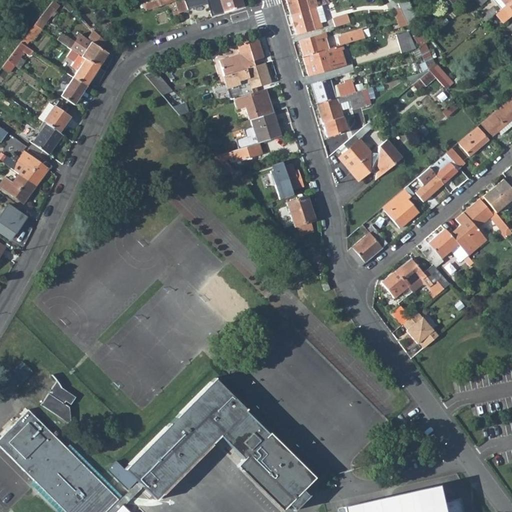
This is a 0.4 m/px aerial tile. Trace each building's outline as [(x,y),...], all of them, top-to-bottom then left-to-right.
[(157,0),(143,5),(145,11),(174,1),(173,0),(157,0)] [(241,0),(178,0),(174,1),(176,9),(173,11),(174,13),(187,9),(185,4),(193,2),(194,5),(209,0),(212,0),(218,14),(243,6),(241,0)] [(311,7),(310,5),(307,5),(305,0),(286,0),(290,13),(311,7)] [(399,8),(400,11),(409,6),(406,0),(395,0),(399,8)] [(511,0),(491,0),(500,10),(511,0)] [(511,13),(511,0),(500,10),(506,16),(507,18),(511,13)] [(59,5),(53,1),(34,24),(40,28),(59,5)] [(311,7),(290,13),(296,34),(321,26),(315,6),(314,6),(311,7)] [(400,11),(407,25),(415,18),(409,6),(400,11)] [(496,13),(492,8),(480,17),(484,23),(493,15),(496,13)] [(500,10),(496,13),(493,15),(498,22),(506,16),(500,10)] [(349,22),(346,13),(332,17),(334,26),(349,22)] [(362,37),(360,29),(336,36),(338,44),(342,43),(362,37)] [(85,58),(98,67),(107,53),(98,47),(103,40),(92,30),(85,42),(89,45),(82,56),(85,58)] [(415,48),(407,31),(395,34),(403,52),(415,48)] [(57,39),(68,47),(72,40),(61,32),(57,39)] [(298,39),(302,54),(329,47),(324,32),(298,39)] [(263,57),(257,38),(238,44),(241,53),(220,60),(224,75),(253,66),(251,61),(254,60),(263,57)] [(77,53),(82,46),(72,40),(68,47),(71,49),(77,53)] [(19,57),(23,52),(28,55),(32,50),(20,42),(6,60),(13,65),(19,57)] [(82,46),(77,53),(81,56),(82,56),(89,45),(85,42),(82,46)] [(421,57),(428,52),(423,42),(417,47),(421,57)] [(329,47),(302,54),(308,74),(345,63),(340,47),(343,46),(342,43),(338,44),(329,47)] [(71,49),(66,56),(76,62),(81,56),(77,53),(71,49)] [(427,69),(434,64),(428,52),(421,57),(427,68),(427,69)] [(82,56),(81,56),(76,62),(75,65),(79,67),(85,58),(82,56)] [(18,68),(24,61),(19,57),(13,65),(18,68)] [(86,86),(98,67),(85,58),(79,67),(73,77),(86,86)] [(2,66),(8,71),(13,65),(6,60),(2,66)] [(270,81),(264,62),(256,65),(253,66),(224,75),(222,75),(230,99),(231,99),(257,91),(255,86),(270,81)] [(427,69),(445,88),(445,89),(452,83),(435,64),(434,64),(427,69)] [(170,91),(152,70),(143,73),(161,94),(170,91)] [(73,77),(60,96),(62,98),(73,105),(86,86),(73,77)] [(353,91),(350,79),(342,81),(342,84),(332,87),(330,78),(311,83),(317,102),(353,91)] [(185,92),(183,87),(172,90),(177,96),(185,92)] [(317,102),(327,136),(347,130),(342,111),(370,103),(366,88),(365,88),(353,91),(317,102)] [(250,118),(272,112),(265,89),(257,91),(231,99),(234,107),(245,105),(249,119),(250,118)] [(185,102),(183,104),(177,96),(172,90),(170,91),(161,94),(178,114),(192,110),(185,102)] [(59,102),(69,109),(73,105),(62,98),(59,102)] [(503,125),(504,126),(511,118),(511,101),(509,98),(481,123),(480,123),(491,136),(499,130),(498,130),(494,124),(499,120),(503,125)] [(53,107),(65,115),(69,109),(59,102),(57,101),(53,107)] [(53,106),(48,103),(37,118),(42,121),(53,106)] [(45,123),(58,132),(68,117),(65,115),(53,107),(53,106),(42,121),(43,122),(45,123)] [(250,118),(257,143),(258,142),(280,136),(273,112),(272,112),(250,118)] [(422,114),(414,120),(423,132),(431,125),(422,114)] [(494,124),(498,130),(503,125),(499,120),(494,124)] [(370,152),(358,138),(370,128),(370,124),(368,121),(342,144),(347,149),(338,157),(349,170),(370,152)] [(31,143),(47,155),(61,135),(58,132),(45,123),(40,130),(36,136),(31,143)] [(469,155),(488,139),(477,126),(470,132),(466,135),(468,138),(470,137),(472,139),(462,147),(469,155)] [(462,147),(472,139),(470,137),(468,138),(466,135),(458,142),(462,147)] [(376,153),(373,169),(371,182),(399,158),(384,140),(377,146),(376,153)] [(257,143),(216,155),(220,161),(226,159),(230,158),(231,162),(261,153),(258,142),(257,143)] [(448,156),(449,157),(455,152),(451,148),(445,153),(448,156)] [(18,174),(34,186),(47,169),(23,152),(14,163),(6,157),(2,162),(18,174)] [(349,170),(357,180),(367,171),(367,169),(370,153),(370,152),(349,170)] [(457,168),(463,163),(455,152),(449,157),(457,168)] [(367,169),(373,169),(376,153),(370,153),(367,169)] [(442,155),(433,163),(434,165),(439,171),(448,163),(445,159),(442,155)] [(237,175),(236,170),(226,159),(220,161),(233,176),(237,175)] [(297,169),(293,170),(291,163),(273,169),(280,193),(303,186),(297,169)] [(448,163),(439,171),(434,165),(429,169),(434,175),(442,184),(456,172),(448,163)] [(428,167),(418,176),(421,179),(427,175),(430,179),(434,175),(429,169),(428,167)] [(232,176),(242,187),(251,178),(246,172),(242,176),(241,174),(237,175),(233,176),(232,176)] [(18,174),(11,182),(4,177),(0,182),(0,186),(22,203),(34,186),(18,174)] [(415,191),(422,201),(442,184),(434,175),(430,179),(415,191)] [(511,198),(511,191),(502,180),(482,196),(495,213),(511,198)] [(417,213),(407,200),(410,196),(403,188),(379,209),(397,229),(417,213)] [(306,196),(286,203),(294,226),(295,225),(301,223),(305,233),(312,231),(309,221),(314,219),(306,196)] [(459,225),(448,234),(468,257),(487,241),(476,228),(489,218),(492,215),(478,199),(462,213),(464,216),(456,222),(459,225)] [(7,206),(1,214),(0,215),(0,231),(10,238),(24,217),(7,206)] [(464,216),(462,213),(454,219),(456,222),(464,216)] [(495,213),(492,215),(498,224),(501,221),(495,213)] [(492,215),(489,218),(505,238),(511,233),(501,221),(498,224),(492,215)] [(301,223),(295,225),(299,235),(305,233),(301,223)] [(359,266),(375,253),(381,248),(366,230),(361,224),(357,228),(361,233),(365,235),(347,251),(359,266)] [(381,236),(372,225),(366,230),(381,248),(386,243),(381,236)] [(444,229),(419,251),(431,265),(434,268),(442,261),(440,258),(449,250),(459,262),(463,259),(468,266),(472,263),(468,257),(448,234),(444,229)] [(413,282),(420,277),(422,281),(427,287),(428,287),(431,291),(429,294),(432,298),(448,284),(434,268),(431,265),(421,273),(410,259),(398,269),(410,285),(413,282)] [(398,269),(380,283),(392,299),(401,292),(407,287),(410,285),(398,269)] [(330,290),(325,284),(321,287),(326,293),(330,290)] [(404,295),(410,290),(407,287),(401,292),(404,295)] [(399,307),(391,313),(401,325),(402,324),(409,318),(399,307)] [(437,335),(417,312),(409,318),(402,324),(407,329),(406,331),(417,344),(419,343),(423,348),(437,335)] [(19,384),(32,370),(22,359),(8,373),(19,384)] [(48,391),(40,402),(68,423),(70,418),(71,411),(71,405),(66,402),(68,399),(72,403),(77,395),(65,387),(64,384),(62,383),(57,378),(50,389),(51,390),(50,392),(48,391)] [(148,444),(125,467),(138,481),(143,486),(155,499),(156,498),(213,441),(219,435),(286,503),(293,509),(307,495),(301,489),(313,477),(245,409),(215,378),(148,444)] [(102,511),(104,510),(117,498),(28,409),(0,436),(0,445),(66,511),(102,511)] [(286,503),(219,435),(213,441),(280,509),(286,503)] [(116,511),(136,493),(143,486),(138,481),(106,511),(104,510),(102,511),(116,511)] [(463,511),(461,500),(443,504),(439,484),(344,507),(345,511),(463,511)]
